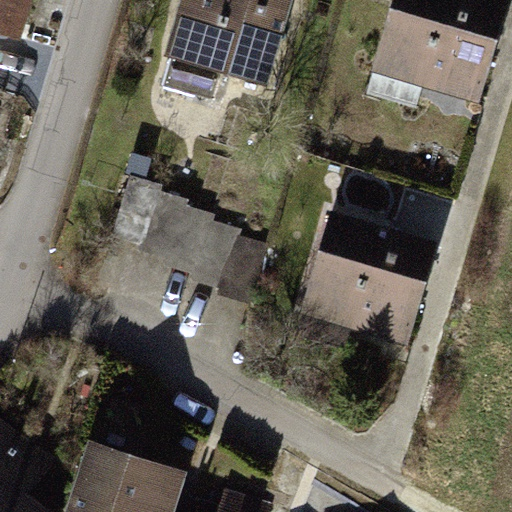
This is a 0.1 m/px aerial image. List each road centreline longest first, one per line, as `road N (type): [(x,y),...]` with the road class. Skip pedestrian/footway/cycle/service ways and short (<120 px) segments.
road 1 (residential): [(17,282),(374,468),(445,327),(511,97)]
road 2 (residential): [(17,282),(100,0)]
